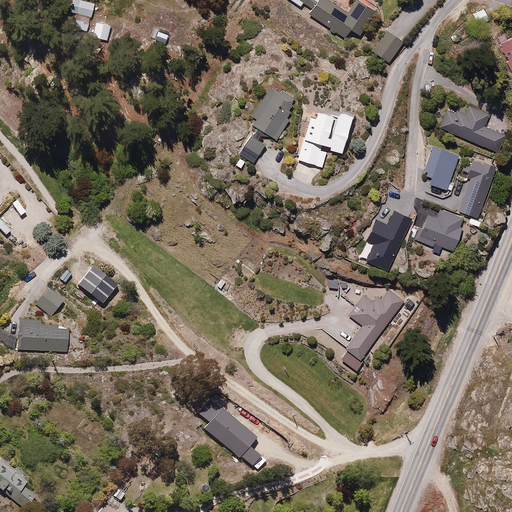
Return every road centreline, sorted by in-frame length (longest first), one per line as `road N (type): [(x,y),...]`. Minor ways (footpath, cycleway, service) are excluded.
road 1 (residential): [(428,443),(353,454),(294,428),(199,361),(164,324),(140,281),(86,234)]
road 2 (primary): [(511,237),(428,443)]
